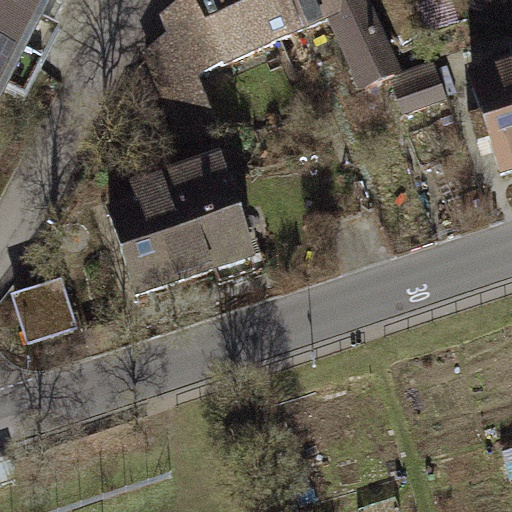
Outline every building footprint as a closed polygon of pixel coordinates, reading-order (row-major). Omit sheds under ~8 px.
[(88,0),(0,0),(0,45),(50,72),(88,0)] [(142,52),(174,103),(206,89),(198,76),(303,23),(291,0),(207,0),(179,16),(182,22),(147,42),(142,52)] [(293,0),(318,49),(339,36),(371,94),(405,76),(364,0),(293,0)] [(0,169),(50,75),(0,48),(0,169)] [(511,88),(487,96),(511,182),(511,88)] [(241,177),(116,219),(149,316),(274,274),(241,177)] [(72,289),(19,305),(36,360),(89,344),(72,289)]
